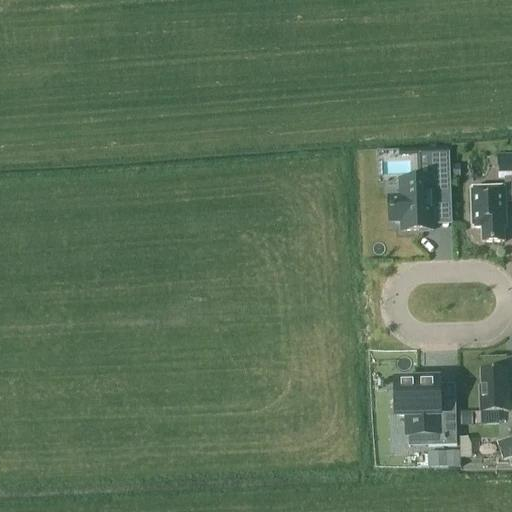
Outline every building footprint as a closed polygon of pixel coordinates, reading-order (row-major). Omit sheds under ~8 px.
[(435,162),(449,161),(449,153),(434,153),(435,162)] [(390,223),(402,222),(402,233),(433,232),(432,206),(450,206),(449,161),(435,162),(430,162),(431,181),(401,182),(401,199),(389,199),(390,223)] [(505,190),(471,191),(472,230),(482,230),(482,244),(504,244),(504,229),(506,229),(505,190)] [(505,375),(480,377),(481,393),(479,393),(480,417),(508,417),(507,391),(505,391),(505,375)] [(439,387),(396,389),(397,423),(408,421),(409,441),(429,441),(429,453),(457,453),(456,419),(440,419),(439,387)] [(462,427),(473,427),(473,413),(461,413),(462,427)] [(429,469),(449,469),(449,453),(428,454),(429,469)]
